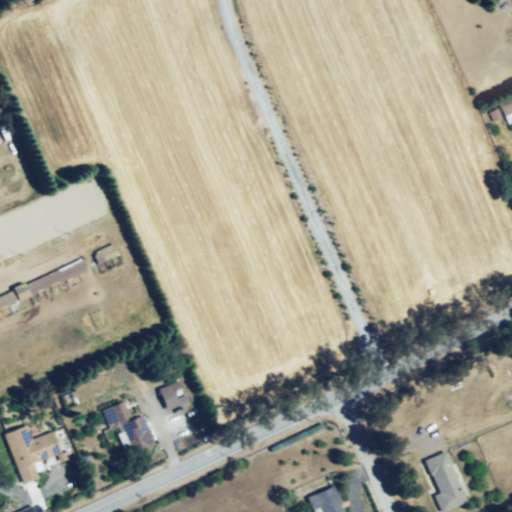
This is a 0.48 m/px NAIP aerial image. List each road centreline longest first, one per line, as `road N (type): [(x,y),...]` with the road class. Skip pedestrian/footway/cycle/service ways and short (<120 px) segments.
road 1 (tertiary): [(94,511),(511,314)]
road 2 (residential): [(389,511),(341,395)]
